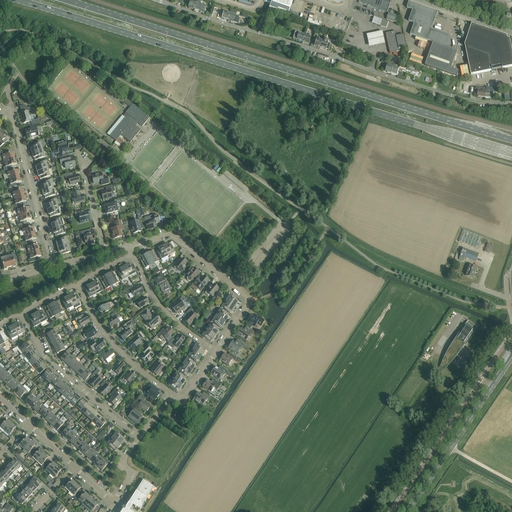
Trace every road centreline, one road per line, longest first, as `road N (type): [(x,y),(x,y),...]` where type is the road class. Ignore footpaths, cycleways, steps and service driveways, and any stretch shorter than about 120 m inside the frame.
road 1 (primary): [(16,0),(511,152)]
road 2 (primary): [(511,140),(63,0)]
road 3 (unclassified): [(511,103),(450,96),(153,0)]
road 4 (tertiary): [(407,511),(511,356)]
road 5 (residential): [(138,437),(41,354),(20,315)]
road 6 (residential): [(52,267),(8,110)]
road 7 (residential): [(172,394),(121,354),(77,285)]
road 8 (residential): [(129,247),(171,235),(248,300)]
road 9 (residential): [(216,350),(159,306),(131,254)]
